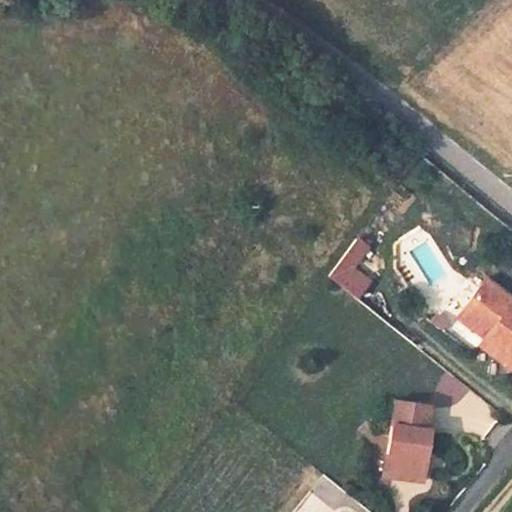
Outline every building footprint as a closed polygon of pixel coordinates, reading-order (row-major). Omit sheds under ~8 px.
[(369,282),(352,269),(369,247),(358,238),(329,278),(356,299),(369,282)] [(429,275),(436,287),(450,279),(427,240),(398,258),(414,283),(429,275)] [(511,307),(511,297),(487,278),(464,307),(478,318),(472,326),(485,337),(480,344),(511,368),(511,367),(511,309),(511,307)] [(478,318),(464,307),(458,315),(472,326),(478,318)] [(429,409),(395,404),(387,458),(397,459),(393,481),(421,484),(428,434),(426,434),(429,409)] [(397,459),(387,458),(384,479),(393,481),(397,459)]
